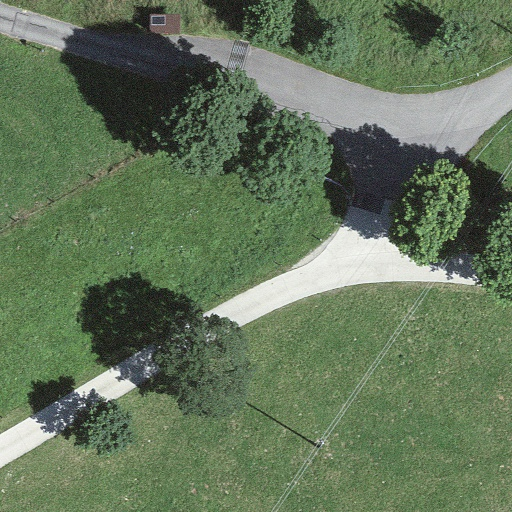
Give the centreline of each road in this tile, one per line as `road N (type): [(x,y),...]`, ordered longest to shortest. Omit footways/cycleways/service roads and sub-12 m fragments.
road 1 (unclassified): [(0,449),(236,312),(353,258),(380,207),(391,119)]
road 2 (unclassified): [(0,17),(391,119)]
road 3 (track): [(511,273),(422,258),(353,258)]
road 4 (track): [(391,119),(446,117),(511,85)]
